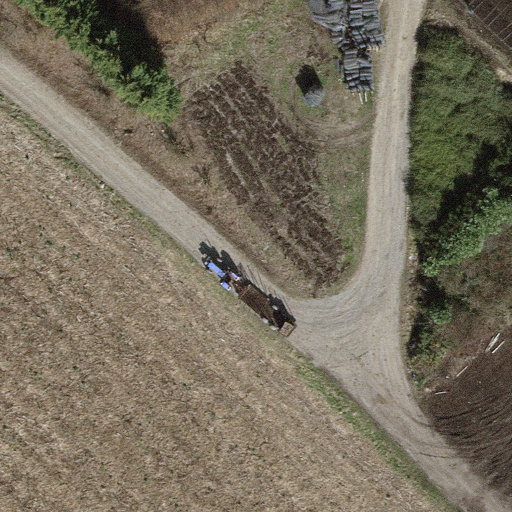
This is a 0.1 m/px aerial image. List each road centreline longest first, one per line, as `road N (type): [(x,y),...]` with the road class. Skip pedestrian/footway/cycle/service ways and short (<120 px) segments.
road 1 (track): [(359,380),(0,62)]
road 2 (track): [(359,380),(388,239),(403,0)]
road 3 (track): [(496,511),(359,380)]
